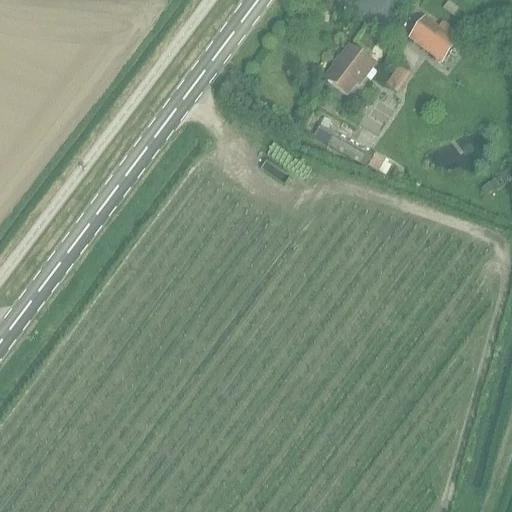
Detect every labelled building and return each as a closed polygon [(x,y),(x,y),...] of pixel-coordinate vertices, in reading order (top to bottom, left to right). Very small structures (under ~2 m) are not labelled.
[(441,63),(456,44),(424,20),(409,39),(441,63)] [(358,86),(373,66),(349,48),(324,80),(346,97),(355,84),(358,86)] [(381,83),(393,91),(407,70),(396,62),(381,83)] [(333,134),(321,126),(314,138),(327,145),(365,168),(372,156),(333,134)] [(385,162),(373,155),(372,156),(365,168),(377,175),(385,162)] [(488,185),(481,190),(485,196),(492,192),(488,185)]
